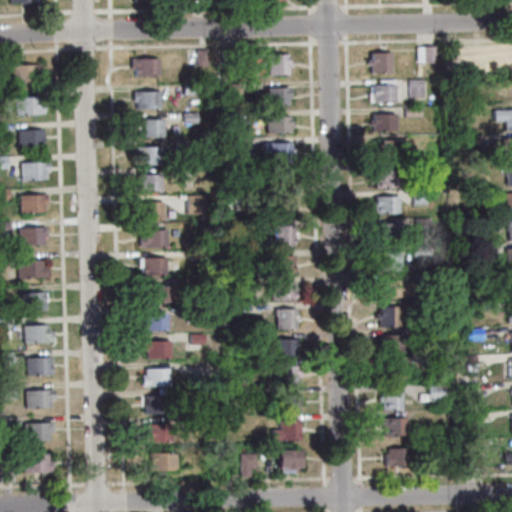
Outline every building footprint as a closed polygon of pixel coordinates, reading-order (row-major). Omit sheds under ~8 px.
[(434,46),(434,63),(422,63),(421,46),(434,46)] [(220,64),(220,50),(235,49),(236,64),(220,64)] [(205,50),(205,66),(195,66),(195,50),(205,50)] [(511,69),(492,70),(492,61),(499,61),(499,51),(511,50),(511,69)] [(388,53),(389,72),(369,73),(369,54),(388,53)] [(265,56),(285,55),(285,62),(289,62),(289,67),(286,67),(286,75),(266,75),(265,56)] [(156,58),(156,75),(133,76),(132,68),(129,68),(129,58),(156,58)] [(2,85),(1,75),(9,75),(8,66),(37,65),(38,83),(2,85)] [(406,80),(421,79),(421,95),(407,96),(406,80)] [(195,84),(195,94),(182,94),(182,84),(195,84)] [(237,96),(222,96),(221,85),(237,84),(237,96)] [(511,101),(502,101),(502,84),(511,84),(511,101)] [(370,85),(392,85),(393,102),(370,102),(370,85)] [(286,103),(264,104),(263,88),(286,88),(286,103)] [(130,92),(157,91),(157,108),(135,109),(135,102),(131,102),(130,92)] [(12,115),(12,98),(35,97),(36,104),(41,104),(41,113),(12,115)] [(419,107),(419,117),(403,117),(402,107),(419,107)] [(511,129),(502,130),(502,121),(491,121),(491,111),(511,110),(511,129)] [(195,113),(195,122),(182,123),(182,113),(195,113)] [(394,114),(394,130),(370,131),(370,115),(394,114)] [(264,133),(264,118),(288,117),(288,133),(264,133)] [(134,120),(161,119),(161,137),(138,137),(138,129),(134,129),(134,120)] [(39,129),(40,145),(16,147),(15,131),(39,129)] [(481,134),(481,144),(466,144),(466,135),(481,134)] [(222,149),(222,138),(237,137),(237,149),(222,149)] [(173,140),(189,139),(189,151),(173,151),(173,140)] [(511,156),(501,157),(501,139),(511,139),(511,156)] [(371,141),(391,141),(391,160),(371,160),(371,141)] [(262,143),(289,142),(290,162),(268,162),(268,155),(262,156),(262,143)] [(159,146),(159,164),(135,165),(135,147),(159,146)] [(18,163),(46,162),(46,171),(43,171),(43,179),(18,180),(18,163)] [(511,185),(503,185),(503,167),(511,166),(511,185)] [(372,171),(395,170),(396,188),(372,188),(372,171)] [(132,181),(136,181),(136,175),(159,175),(159,192),(132,193),(132,181)] [(293,176),(273,176),(273,192),(293,192),(293,176)] [(411,191),(424,191),(424,204),(411,204),(411,191)] [(16,196),(45,194),(46,206),(42,206),(42,211),(17,213),(16,196)] [(511,211),(502,212),(502,195),(511,194),(511,211)] [(201,196),(202,213),(185,214),(185,196),(201,196)] [(241,210),(226,210),(225,196),(240,196),(241,210)] [(373,197),(396,196),(397,213),(373,213),(373,210),(371,210),(371,204),(373,204),(373,197)] [(290,215),(268,216),(267,199),(290,199),(290,215)] [(138,203),(161,203),(161,221),(139,221),(138,203)] [(428,218),(428,233),(413,233),(413,218),(428,218)] [(394,223),(394,243),(375,244),(375,224),(394,223)] [(291,245),(271,246),(271,226),(291,225),(291,245)] [(15,228),(43,227),(44,236),(41,236),(41,244),(16,245),(15,228)] [(137,237),(141,237),(141,231),(163,231),(164,247),(137,248),(137,237)] [(482,245),(482,261),(468,261),(468,246),(482,245)] [(411,247),(427,246),(427,256),(411,256),(411,247)] [(204,249),(204,260),(190,260),(190,249),(204,249)] [(375,254),(398,253),(398,271),(376,271),(375,254)] [(163,257),(164,275),(140,275),(140,268),(136,268),(136,258),(163,257)] [(268,273),(268,257),(292,257),(292,272),(268,273)] [(43,266),(44,278),(15,279),(14,262),(39,260),(39,266),(43,266)] [(492,281),(478,282),(478,272),(491,272),(492,281)] [(248,292),(235,292),(234,278),(248,278),(248,292)] [(409,283),(409,296),(376,297),(375,281),(399,281),(399,283),(409,283)] [(293,300),(269,300),(269,283),(292,282),(293,300)] [(163,287),(163,302),(139,303),(139,287),(163,287)] [(17,293),(42,292),(43,309),(18,310),(17,293)] [(477,310),(477,300),(491,300),(491,310),(477,310)] [(183,317),(182,305),(195,305),(196,316),(183,317)] [(377,307),(396,306),(397,326),(377,326),(377,307)] [(274,329),(273,310),(293,309),(293,316),(297,316),(297,321),(293,321),(293,329),(274,329)] [(137,314),(164,313),(165,331),(138,332),(137,314)] [(0,336),(8,337),(8,318),(0,317),(0,336)] [(49,330),(50,341),(21,343),(20,326),(44,324),(45,331),(49,330)] [(413,329),(426,328),(426,343),(414,343),(413,329)] [(480,339),(464,339),(463,328),(480,328),(480,339)] [(201,334),(201,343),(188,344),(188,334),(201,334)] [(251,344),(236,345),(236,334),(251,334),(251,344)] [(377,336),(400,335),(400,353),(378,354),(377,336)] [(294,356),(271,357),(271,339),(294,339),(294,356)] [(140,342),(167,341),(167,358),(144,358),(144,351),(140,351),(140,342)] [(10,365),(0,365),(0,352),(10,352),(10,365)] [(433,356),(433,370),(419,371),(418,356),(433,356)] [(458,371),(458,356),(474,356),(474,371),(458,371)] [(23,359),(48,357),(49,374),(24,375),(23,359)] [(260,370),(246,370),(246,361),(260,360),(260,370)] [(379,364),(402,364),(402,378),(379,379),(379,364)] [(296,382),(272,383),(272,366),(295,366),(296,382)] [(166,385),(139,386),(139,375),(143,375),(143,369),(166,368),(166,385)] [(442,384),(442,400),(426,400),(426,385),(442,384)] [(0,385),(12,385),(13,399),(0,399),(0,385)] [(460,398),(460,386),(473,386),(473,398),(460,398)] [(50,389),(51,399),(47,400),(47,407),(23,408),(22,391),(50,389)] [(398,390),(399,410),(380,410),(379,390),(398,390)] [(280,412),(279,393),(296,393),(297,412),(280,412)] [(142,397),(165,396),(165,413),(143,414),(142,397)] [(477,422),(463,423),(462,413),(476,413),(477,422)] [(0,416),(10,416),(11,427),(0,427),(0,416)] [(180,432),(180,418),(196,417),(196,431),(180,432)] [(380,419),(403,419),(404,435),(381,436),(380,419)] [(297,440),(269,441),(269,430),(277,430),(277,421),(297,421),(297,440)] [(49,422),(50,432),(46,432),(46,439),(22,440),(21,423),(49,422)] [(140,431),(145,431),(145,424),(168,424),(168,442),(140,442),(140,431)] [(382,466),(382,454),(385,454),(385,449),(405,448),(405,465),(382,466)] [(275,468),(274,452),(297,451),(297,468),(275,468)] [(464,466),(463,452),(479,452),(480,466),(464,466)] [(147,453),(171,453),(171,470),(147,471),(147,453)] [(238,477),(237,454),(252,454),(253,468),(248,468),(248,477),(238,477)] [(511,464),(502,464),(502,454),(511,454),(511,464)] [(49,472),(21,473),(20,456),(45,455),(45,462),(48,462),(49,472)] [(0,467),(10,467),(11,481),(0,481),(0,467)]
